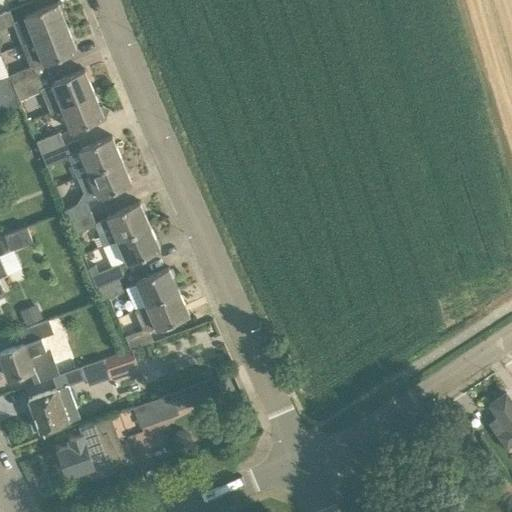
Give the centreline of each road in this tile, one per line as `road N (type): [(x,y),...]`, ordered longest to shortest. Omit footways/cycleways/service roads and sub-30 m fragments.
road 1 (residential): [(305,458),(105,0)]
road 2 (unclassified): [(305,458),(511,325)]
road 3 (residential): [(182,511),(305,458)]
